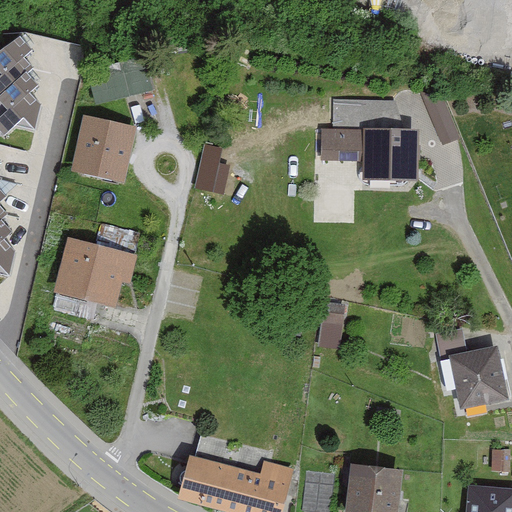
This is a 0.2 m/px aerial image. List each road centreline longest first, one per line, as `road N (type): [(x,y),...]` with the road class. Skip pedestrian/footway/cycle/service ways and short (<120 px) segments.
road 1 (residential): [(180,206),(117,484)]
road 2 (residential): [(117,484),(0,374)]
